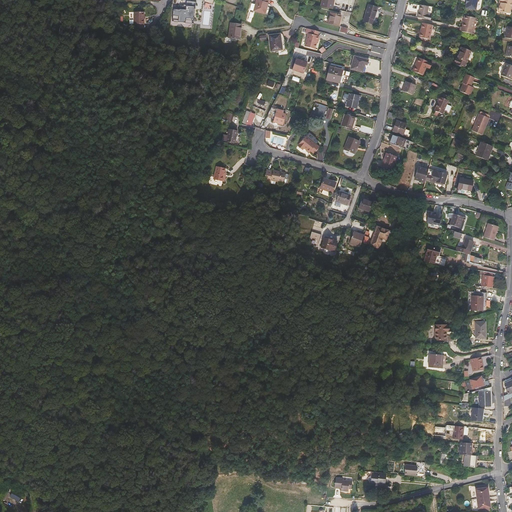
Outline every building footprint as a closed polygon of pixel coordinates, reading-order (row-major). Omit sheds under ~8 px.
[(268,0),(256,0),(253,11),(255,11),(265,14),(268,0)] [(322,0),(321,6),(332,8),(333,0),(322,0)] [(465,0),(465,3),(466,3),(465,8),(476,10),(478,3),(480,2),(480,0),(465,0)] [(511,0),(499,0),(498,11),(509,14),(510,7),(511,6),(511,5),(511,3),(511,2),(511,0)] [(428,6),(419,4),(417,17),(430,20),(431,16),(426,15),(428,6)] [(191,17),(193,6),(184,5),(183,7),(183,9),(177,8),(177,10),(171,10),(170,16),(176,17),(176,21),(182,22),(183,18),(183,17),(191,17)] [(373,24),(378,8),(368,5),(363,21),(373,24)] [(133,24),(144,25),(145,12),(134,11),(133,24)] [(330,13),(327,23),(338,26),(341,16),(330,13)] [(462,27),(460,26),(459,31),(460,31),(472,33),(475,18),(464,16),(462,27)] [(239,39),(241,24),(230,23),(228,37),(239,39)] [(315,49),(316,42),(317,40),(318,39),(319,37),(318,36),(317,35),(318,31),(306,28),(305,32),(307,33),(304,46),(315,49)] [(420,29),(421,30),(420,34),(429,36),(431,30),(421,28),(420,29)] [(282,50),(281,39),(280,33),(268,35),(271,51),(282,50)] [(466,62),(471,51),(461,47),(456,57),(466,62)] [(369,60),(366,59),(354,56),(350,69),(362,72),(364,64),(367,64),(369,60)] [(428,62),(417,57),(415,62),(417,63),(413,71),(422,75),(426,67),(430,68),(432,63),(428,62)] [(296,60),(293,71),(305,74),(308,63),(296,60)] [(511,75),(511,65),(506,63),(500,75),(510,79),(511,75)] [(330,67),(327,79),(339,82),(341,75),(342,70),(330,67)] [(470,87),(474,78),(466,74),(462,83),(463,83),(460,91),(470,95),(473,88),(470,87)] [(406,81),(402,91),(412,95),(416,85),(406,81)] [(346,106),(356,108),(358,102),(359,96),(349,93),(349,96),(347,100),(346,106)] [(438,102),(434,110),(442,114),(443,112),(448,114),(451,107),(446,105),(448,100),(439,96),(437,101),(438,102)] [(256,107),(263,109),(266,102),(259,99),(256,107)] [(223,119),(232,121),(234,114),(225,112),(223,119)] [(237,123),(241,124),(246,125),(251,114),(242,112),(237,123)] [(277,112),(274,122),(283,124),(286,114),(277,112)] [(355,126),(353,125),(355,117),(344,114),(341,126),(359,131),(360,127),(355,126)] [(489,118),(487,117),(481,114),(479,114),(472,130),(482,135),(489,118)] [(402,135),(406,124),(397,121),(392,131),(402,135)] [(237,132),(229,130),(226,141),(235,143),(237,132)] [(390,138),(391,138),(389,143),(401,147),(405,139),(392,134),(390,138)] [(309,152),(311,151),(313,153),(319,147),(306,135),(299,144),(298,146),(302,150),(303,148),(309,152)] [(344,149),(355,154),(357,149),(355,148),(358,141),(349,137),(344,149)] [(460,141),(454,138),(451,145),(457,148),(460,141)] [(490,145),(481,142),(475,156),(487,160),(493,146),(490,145)] [(392,170),(396,157),(386,154),(382,166),(392,170)] [(215,175),(214,176),(214,179),(224,181),(225,175),(224,175),(225,169),(216,167),(215,175)] [(427,174),(428,170),(428,169),(418,167),(415,178),(425,181),(425,180),(425,179),(427,174)] [(275,181),(283,183),(285,172),(273,170),(273,171),(267,170),(264,180),(271,182),(271,180),(275,181)] [(427,174),(425,179),(425,180),(444,185),(446,175),(433,171),(432,175),(427,174)] [(320,188),(333,193),(336,182),(324,178),(320,188)] [(471,191),(473,181),(460,178),(458,188),(471,191)] [(337,201),(347,204),(350,195),(340,192),(337,201)] [(359,208),(369,211),(373,202),(362,199),(359,208)] [(426,222),(440,225),(442,214),(436,213),(436,214),(433,214),(433,213),(429,212),(426,222)] [(450,224),(462,228),(466,218),(453,213),(448,213),(447,216),(452,218),(450,224)] [(494,240),(498,226),(488,223),(483,237),(494,240)] [(367,236),(369,232),(366,230),(364,235),(364,236),(365,236),(363,242),(367,244),(367,243),(370,245),(379,248),(383,236),(387,237),(389,231),(377,226),(372,241),(368,239),(369,237),(367,236)] [(444,234),(460,239),(462,233),(446,228),(444,234)] [(354,232),(350,243),(360,247),(364,236),(364,235),(354,232)] [(310,243),(319,246),(322,236),(313,233),(310,243)] [(333,240),(327,239),(324,247),(334,251),(337,241),(333,240)] [(463,248),(470,250),(473,242),(465,240),(463,248)] [(428,246),(424,260),(435,263),(436,263),(444,265),(445,260),(437,258),(440,249),(428,246)] [(482,259),(471,255),(468,254),(466,263),(469,264),(470,260),(480,263),(482,259)] [(494,281),(483,279),(482,286),(493,287),(494,281)] [(482,306),(483,296),(486,297),(487,292),(472,291),(471,310),(482,311),(482,306)] [(476,338),(485,338),(485,322),(476,322),(476,338)] [(446,332),(449,332),(449,326),(446,326),(446,325),(435,325),(435,340),(446,340),(446,332)] [(429,367),(443,368),(443,364),(441,364),(442,355),(430,354),(429,367)] [(489,354),(470,358),(471,364),(481,362),(481,361),(490,358),(489,354)] [(479,365),(482,365),(481,362),(471,364),(473,371),(480,369),(479,365)] [(478,387),(486,385),(489,384),(488,379),(489,378),(487,373),(476,377),(478,387)] [(486,385),(487,387),(492,386),(495,385),(493,378),(488,379),(489,384),(486,385)] [(492,391),(492,386),(487,387),(479,390),(479,407),(492,406),(492,404),(495,404),(494,395),(492,391)] [(473,407),(471,420),(481,421),(483,409),(473,407)] [(437,425),(437,435),(446,435),(447,426),(437,425)] [(454,426),(452,438),(463,440),(464,427),(454,426)] [(439,450),(450,451),(450,442),(445,442),(445,448),(440,448),(439,450)] [(460,443),(460,454),(466,455),(470,455),(471,443),(460,443)] [(470,455),(466,455),(465,466),(474,467),(475,455),(473,455),(470,455)] [(417,465),(406,464),(404,475),(416,476),(416,473),(424,474),(426,462),(418,461),(417,465)] [(384,484),(385,482),(385,477),(386,473),(378,472),(378,474),(371,473),(371,476),(368,477),(368,478),(371,480),(371,482),(377,483),(384,484)] [(348,489),(351,489),(352,481),(342,480),(342,478),(336,477),(335,483),(334,482),(333,488),(341,489),(340,490),(348,491),(348,489)] [(491,507),(488,487),(487,487),(476,489),(475,489),(478,509),(479,509),(490,507),(491,507)] [(19,501),(23,495),(14,490),(10,496),(19,501)]
